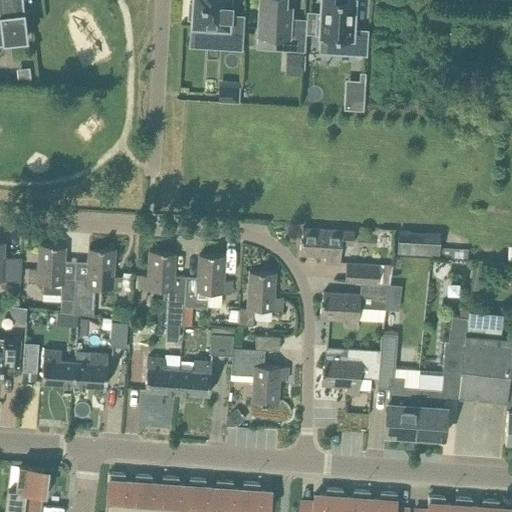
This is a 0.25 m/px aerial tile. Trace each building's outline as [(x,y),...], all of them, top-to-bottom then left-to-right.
[(0,0),(0,40),(28,37),(23,0),(0,0)] [(242,50),(244,18),(230,17),(231,5),(229,5),(229,0),(193,0),(193,5),(190,4),(189,19),(192,19),(191,31),(226,33),(224,49),(242,50)] [(259,0),(257,33),(259,33),(258,48),(304,51),(306,32),(306,22),(306,19),(290,18),(291,7),(285,6),(285,0),(259,0)] [(306,22),(306,32),(321,33),(320,50),(335,51),(367,53),(368,29),(352,28),(353,18),(354,18),(354,6),(353,6),(353,0),(321,0),(321,12),(307,12),(306,19),(306,22)] [(422,42),(424,0),(389,0),(388,17),(369,16),(365,79),(378,80),(379,65),(385,65),(387,40),(422,42)] [(287,54),(285,73),(300,74),(302,55),(287,54)] [(419,109),(422,61),(398,60),(395,108),(419,109)] [(345,78),(344,107),(363,108),(364,78),(345,78)] [(239,102),(240,85),(230,85),(229,93),(219,92),(218,101),(239,102)] [(340,264),(341,243),(353,244),(354,231),(303,227),(302,237),(301,237),(300,253),(325,255),(324,263),(340,264)] [(438,254),(438,239),(396,238),(396,252),(438,254)] [(0,279),(11,281),(19,281),(21,257),(4,256),(5,241),(0,241),(0,279)] [(75,278),(63,277),(65,246),(56,246),(56,244),(39,243),(38,268),(30,268),(29,281),(42,282),(42,292),(62,293),(61,311),(72,313),(75,278)] [(96,286),(121,288),(130,288),(130,275),(113,274),(115,248),(98,247),(98,248),(89,247),(87,279),(75,278),(72,313),(94,316),(96,286)] [(182,325),(184,305),(186,276),(174,275),(175,253),(166,252),(166,251),(149,250),(148,275),(139,275),(139,288),(171,290),(171,299),(166,299),(164,325),(166,325),(179,325),(182,325)] [(184,305),(196,306),(207,307),(208,291),(230,293),(231,280),(223,279),(225,254),(208,253),(208,255),(199,254),(198,276),(186,276),(184,305)] [(345,281),(361,282),(389,283),(390,276),(391,265),(346,262),(345,281)] [(258,272),(249,271),(247,307),(239,307),(238,324),(253,325),(254,308),(281,310),(282,297),(274,297),(275,271),(259,270),(258,272)] [(345,319),(344,327),(357,328),(359,307),(385,308),(389,283),(361,282),(366,283),(365,294),(323,291),(322,301),(321,300),(320,317),(345,319)] [(7,297),(6,305),(17,306),(18,298),(7,297)] [(380,349),(378,366),(395,367),(398,330),(399,309),(385,308),(384,312),(382,321),(381,328),(380,349)] [(453,315),(449,339),(464,341),(464,340),(464,335),(467,317),(458,316),(453,315)] [(111,321),(109,346),(126,347),(127,322),(111,321)] [(166,325),(166,334),(178,334),(178,333),(179,325),(166,325)] [(210,353),(231,354),(233,334),(211,333),(210,353)] [(256,334),(255,348),(259,348),(279,350),(280,336),(256,334)] [(461,371),(458,396),(505,401),(506,401),(507,390),(508,385),(511,385),(511,339),(504,338),(464,335),(464,340),(464,341),(461,371)] [(2,367),(18,368),(20,339),(0,337),(0,377),(1,378),(2,367)] [(444,339),(442,370),(461,371),(464,341),(449,339),(444,339)] [(22,369),(22,371),(36,372),(38,341),(24,340),(23,356),(22,369)] [(231,354),(230,373),(254,375),(252,401),(261,402),(261,403),(278,404),(279,379),(287,379),(288,366),(264,365),(264,360),(258,360),(258,349),(238,348),(232,347),(231,354)] [(360,377),(371,378),(377,378),(378,366),(380,349),(347,347),(346,359),(324,358),(323,367),(322,367),(321,384),(346,385),(346,394),(359,394),(360,377)] [(41,381),(73,383),(75,361),(60,360),(61,350),(43,349),(41,381)] [(75,361),(73,383),(105,386),(107,353),(90,352),(89,362),(75,361)] [(145,388),(177,391),(179,368),(165,367),(165,357),(147,356),(145,388)] [(211,361),(194,359),(193,369),(179,368),(177,391),(209,393),(211,361)] [(377,378),(377,387),(388,387),(388,401),(387,401),(385,432),(414,434),(418,387),(419,368),(395,367),(378,366),(377,378)] [(418,387),(414,434),(443,436),(446,406),(445,405),(445,395),(458,396),(461,371),(442,370),(441,389),(418,387)] [(5,511),(9,511),(38,511),(41,492),(47,493),(50,475),(43,474),(44,467),(19,464),(16,488),(8,487),(5,511)] [(132,511),(135,481),(124,480),(125,473),(108,472),(105,511),(132,511)] [(159,511),(162,483),(151,482),(152,475),(135,474),(135,481),(132,511),(159,511)] [(186,511),(189,485),(178,484),(179,477),(162,475),(162,483),(159,511),(186,511)] [(189,485),(186,511),(213,511),(215,487),(205,486),(206,479),(189,477),(189,485)] [(240,511),(242,489),(232,488),(233,481),(216,479),(215,487),(213,511),(240,511)] [(242,489),(240,511),(269,511),(271,491),(259,490),(260,483),(243,481),(242,489)] [(300,501),(299,511),(341,511),(342,496),(343,488),(326,487),(326,495),(314,494),(313,502),(300,501)] [(353,497),(342,496),(341,511),(368,511),(369,498),(370,490),(353,489),(353,497)] [(408,511),(409,509),(395,508),(397,492),(380,491),(380,499),(369,498),(368,511),(408,511)] [(453,511),(455,504),(444,503),(445,496),(428,495),(427,510),(414,509),(413,511),(453,511)] [(455,497),(455,504),(453,511),(481,511),(482,506),(471,505),(472,498),(455,497)] [(482,498),(482,506),(481,511),(509,511),(510,508),(498,507),(499,500),(482,498)]
